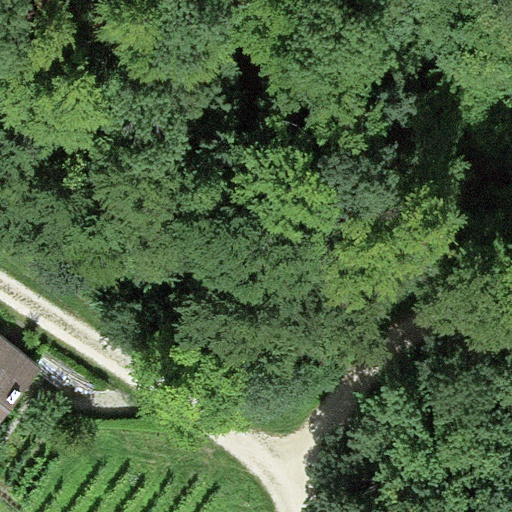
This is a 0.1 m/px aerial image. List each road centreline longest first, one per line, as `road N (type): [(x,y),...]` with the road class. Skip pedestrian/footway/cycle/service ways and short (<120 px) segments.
road 1 (track): [(289,473),(0,287)]
road 2 (track): [(511,287),(448,303),(372,358),(289,473)]
